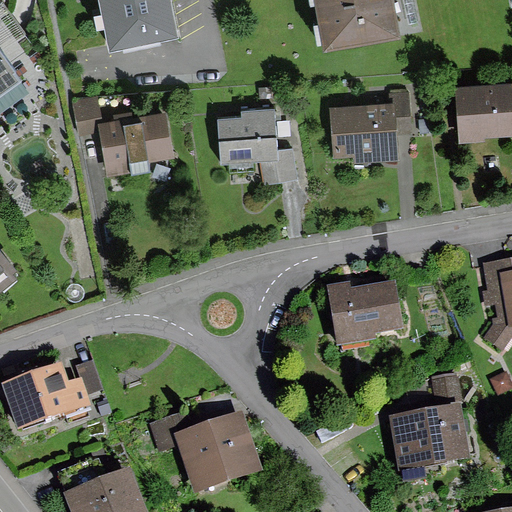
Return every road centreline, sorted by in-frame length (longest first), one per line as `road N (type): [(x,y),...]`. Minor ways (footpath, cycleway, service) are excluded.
road 1 (residential): [(315,255),(511,223)]
road 2 (residential): [(128,310),(315,255)]
road 3 (residential): [(255,400),(252,351),(261,308),(284,273),(315,255)]
road 4 (residential): [(255,400),(193,339),(128,310)]
road 5 (residential): [(351,511),(255,400)]
road 6 (residential): [(0,356),(128,310)]
